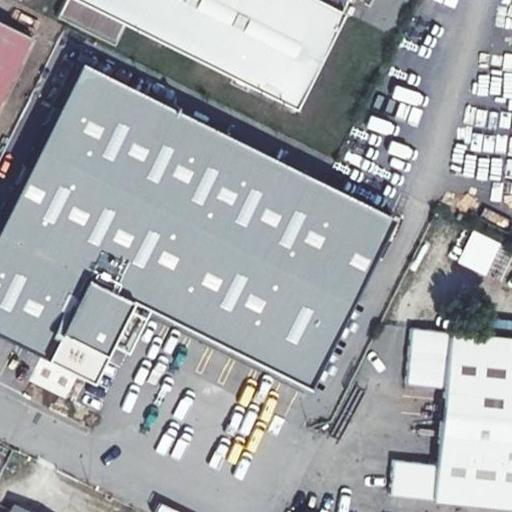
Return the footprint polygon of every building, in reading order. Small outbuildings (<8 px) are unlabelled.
[(57,0),(48,18),(107,47),(117,27),(286,111),(339,0),(57,0)] [(0,73),(13,47),(0,40),(0,73)] [(390,219),(88,67),(0,239),(0,335),(98,385),(139,304),(304,388),(390,219)] [(440,398),(436,446),(511,452),(511,346),(408,338),(403,394),(440,398)] [(511,511),(511,452),(436,446),(433,473),(391,470),(385,507),(473,511),(511,511)]
